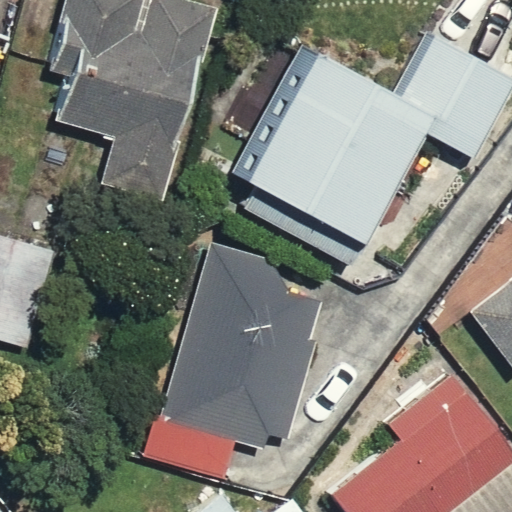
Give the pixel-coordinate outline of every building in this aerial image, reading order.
[(203,0),(50,0),(24,104),(88,120),(59,232),(139,252),(203,0)] [(386,78),(289,25),(217,157),(357,234),(416,127),(459,150),(506,64),(420,17),(386,78)] [(315,258),(197,223),(134,440),(213,463),(224,428),(262,439),(315,258)] [(48,245),(0,232),(0,338),(21,345),(48,245)] [(511,266),(462,305),(508,365),(511,361),(511,266)] [(374,443),(321,481),(342,511),(412,511),(434,497),(444,511),(497,511),(511,502),(511,460),(445,366),(361,425),(374,443)] [(238,511),(216,481),(173,511),(314,511),(302,494),(289,476),(238,511)] [(0,511),(8,511),(0,501),(0,511)] [(511,511),(511,502),(497,511),(511,511)]
